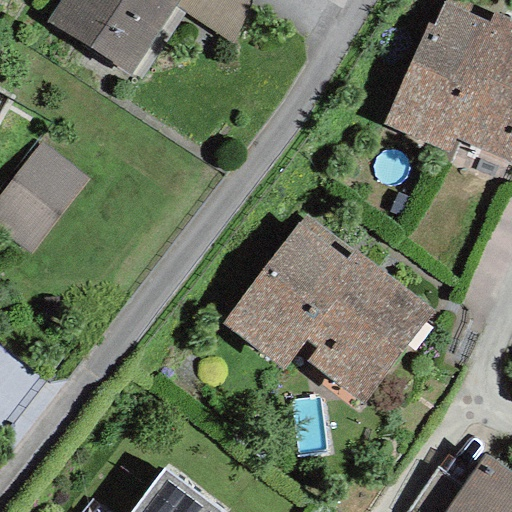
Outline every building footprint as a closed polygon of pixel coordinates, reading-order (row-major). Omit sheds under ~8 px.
[(61,0),(47,22),(128,73),(171,5),(174,0),(61,0)] [(261,8),(249,0),(174,0),(171,5),(234,48),(261,8)] [(440,133),(487,21),(444,3),(434,25),(426,22),(382,125),(435,147),(447,153),(453,138),(440,133)] [(511,19),(492,11),(487,21),(440,133),(453,138),(511,163),(511,19)] [(89,179),(40,143),(0,195),(0,232),(31,256),(89,179)] [(304,341),(365,260),(304,215),(221,325),(282,371),(304,341)] [(304,341),(315,350),(306,362),(363,405),(434,311),(365,260),(304,341)] [(511,511),(511,474),(482,455),(443,511),(511,511)] [(219,511),(163,469),(129,511),(219,511)]
